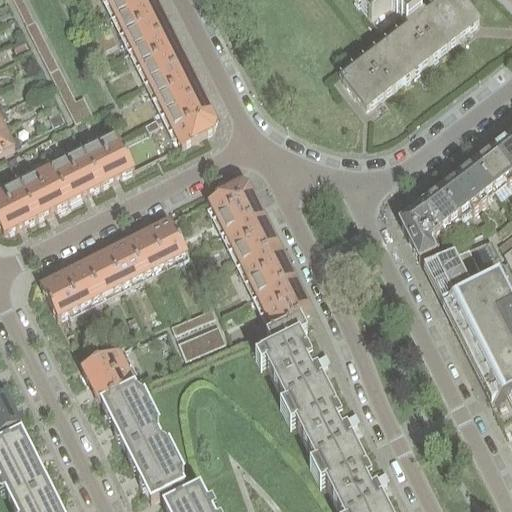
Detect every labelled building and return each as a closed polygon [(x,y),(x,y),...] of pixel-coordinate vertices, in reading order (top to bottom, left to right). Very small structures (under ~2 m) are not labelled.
[(33,26),(20,0),(10,0),(25,30),(33,26)] [(102,0),(179,153),(180,154),(210,138),(214,129),(149,0),(102,0)] [(406,31),(409,34),(432,17),(429,13),(419,0),(349,0),(370,26),(390,10),(406,31)] [(445,0),(429,13),(432,17),(409,34),(406,31),(395,39),(398,43),(421,73),(478,30),(482,27),(461,0),(445,0)] [(0,14),(0,25),(10,20),(6,11),(0,14)] [(74,129),(92,120),(83,102),(75,106),(34,26),(33,26),(25,30),(74,129)] [(384,102),(421,73),(398,43),(395,39),(338,83),(341,86),(364,117),(384,102)] [(26,53),(22,43),(12,48),(16,58),(26,53)] [(39,106),(44,115),(53,110),(48,101),(39,106)] [(64,126),(59,117),(48,122),(53,131),(64,126)] [(0,160),(15,153),(0,123),(0,160)] [(144,130),(148,137),(158,132),(154,125),(144,130)] [(81,157),(99,194),(132,178),(113,141),(81,157)] [(511,149),(508,143),(490,157),(511,186),(511,149)] [(49,173),(67,210),(99,194),(81,157),(49,173)] [(511,191),(511,186),(490,157),(472,171),(493,198),(502,191),(507,195),(511,191)] [(483,206),(493,198),(472,171),(454,185),(479,216),(487,210),(483,206)] [(17,189),(35,226),(67,210),(49,173),(17,189)] [(471,222),(479,216),(454,185),(437,198),(458,225),(468,218),(471,222)] [(17,189),(0,197),(0,237),(1,239),(8,240),(35,226),(17,189)] [(271,337),(296,324),(309,318),(246,193),(239,191),(207,207),(271,337)] [(437,198),(419,212),(440,239),(458,225),(437,198)] [(440,239),(419,212),(402,225),(400,232),(418,267),(435,259),(429,247),(440,239)] [(511,236),(511,225),(496,238),(501,244),(511,236)] [(164,274),(185,263),(167,227),(146,238),(164,274)] [(479,234),(483,238),(494,234),(488,227),(479,234)] [(143,284),(164,274),(146,238),(125,249),(143,284)] [(502,259),(511,252),(511,240),(498,251),(502,259)] [(501,262),(492,245),(486,248),(495,265),(501,262)] [(122,295),(143,284),(125,249),(104,259),(122,295)] [(511,280),(511,252),(502,259),(511,280)] [(446,311),(485,291),(468,256),(427,273),(446,311)] [(122,295),(104,259),(83,270),(101,305),(122,295)] [(495,265),(504,282),(509,279),(501,262),(495,265)] [(80,316),(101,305),(83,270),(62,280),(80,316)] [(57,328),(80,316),(62,280),(44,289),(42,299),(57,328)] [(511,400),(511,313),(498,285),(485,291),(446,311),(454,327),(450,330),(491,411),(509,402),(511,400)] [(211,315),(210,315),(170,332),(174,342),(215,325),(211,315)] [(138,334),(133,323),(126,327),(131,338),(138,334)] [(303,338),(296,324),(271,337),(263,341),(270,354),(260,359),(285,408),(322,389),(314,375),(326,369),(321,360),(310,366),(297,341),(303,338)] [(225,350),(217,332),(177,349),(185,367),(225,350)] [(98,410),(134,393),(117,360),(82,377),(98,410)] [(322,389),(285,408),(302,443),(295,446),(300,456),(307,453),(315,469),(353,451),(344,434),(355,428),(351,420),(340,425),(322,389)] [(98,410),(122,460),(157,442),(153,433),(157,431),(142,401),(139,403),(134,393),(98,410)] [(0,442),(19,434),(3,401),(0,402),(0,442)] [(46,494),(19,440),(0,448),(0,492),(10,511),(46,494)] [(157,442),(122,460),(147,509),(182,491),(177,481),(181,479),(166,449),(162,451),(157,442)] [(370,484),(353,451),(315,469),(335,511),(383,511),(384,511),(374,493),(385,487),(381,479),(370,484)] [(162,510),(162,511),(209,511),(199,491),(162,510)] [(10,511),(9,511),(55,511),(46,494),(10,511)]
